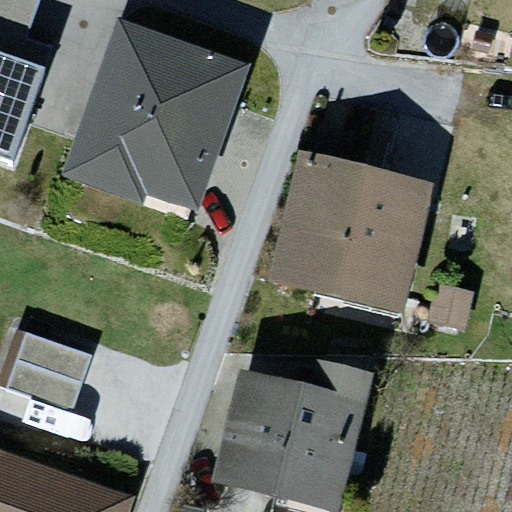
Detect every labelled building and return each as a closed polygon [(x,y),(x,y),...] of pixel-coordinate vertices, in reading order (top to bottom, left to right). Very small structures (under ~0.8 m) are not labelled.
[(41,0),(0,0),(0,145),(28,155),(58,69),(22,57),(41,0)] [(265,63),(139,19),(87,168),(214,211),(265,63)] [(443,182),(313,149),(279,276),(409,310),(443,182)] [(100,346),(23,320),(1,383),(78,409),(100,346)] [(377,399),(254,370),(228,480),(351,509),(377,399)] [(511,511),(511,414),(443,404),(427,506),(467,511),(511,511)] [(137,511),(144,491),(0,447),(0,511),(137,511)]
